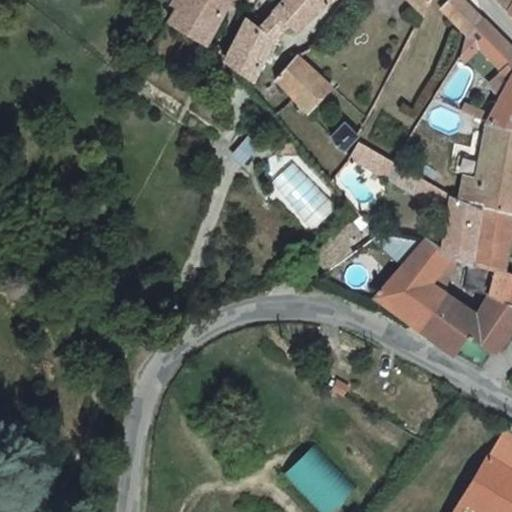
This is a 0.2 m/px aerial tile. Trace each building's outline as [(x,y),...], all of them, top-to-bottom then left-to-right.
[(197,0),(178,21),(213,42),(237,0),(197,0)] [(285,15),(295,23),(303,29),(322,14),(333,0),(292,0),(282,13),(285,15)] [(416,0),(428,12),(435,0),(416,0)] [(487,18),(469,0),(456,0),(449,9),(473,34),(474,34),(487,18)] [(295,23),(285,15),(271,32),(256,23),(234,59),(262,80),(270,63),(283,38),(295,23)] [(511,42),(487,18),(474,34),(473,34),(509,71),(511,68),(511,42)] [(335,82),(303,54),(284,78),(310,109),(335,82)] [(511,86),(492,123),(511,124),(511,86)] [(361,140),(363,136),(351,122),(335,137),(349,154),(361,140)] [(511,124),(492,123),(481,176),(472,174),(464,198),(492,205),(511,210),(511,124)] [(401,163),(365,143),(357,157),(360,159),(451,212),(449,243),(461,248),(467,250),(481,256),(485,234),(492,205),(464,198),(401,163)] [(511,240),(511,210),(492,205),(485,234),(511,240)] [(428,241),(381,233),(375,238),(410,265),(428,241)] [(511,240),(485,234),(481,256),(511,269),(511,240)] [(410,265),(386,296),(427,327),(439,308),(443,308),(456,289),(456,287),(441,277),(461,248),(449,243),(432,236),(428,241),(410,265)] [(511,269),(481,256),(478,283),(499,290),(511,269)] [(511,269),(499,290),(511,298),(511,269)] [(443,308),(439,308),(427,327),(465,355),(490,369),(511,338),(511,298),(499,290),(487,308),(456,287),(456,289),(443,308)] [(511,465),(511,438),(499,458),(511,465)] [(320,511),(331,511),(356,488),(313,445),(283,475),(320,511)] [(511,511),(511,465),(499,458),(470,503),(485,511),(511,511)] [(485,511),(470,503),(464,511),(485,511)]
